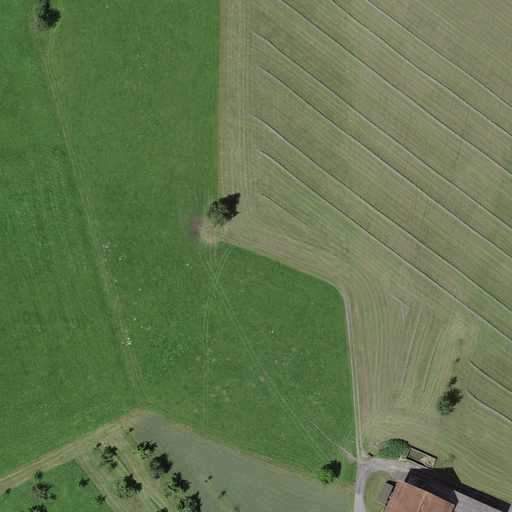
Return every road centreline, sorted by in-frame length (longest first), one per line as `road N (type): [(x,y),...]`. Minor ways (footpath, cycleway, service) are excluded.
road 1 (track): [(226,238),(325,278),(348,301),(358,511)]
road 2 (track): [(511,511),(392,466),(374,467),(361,479)]
